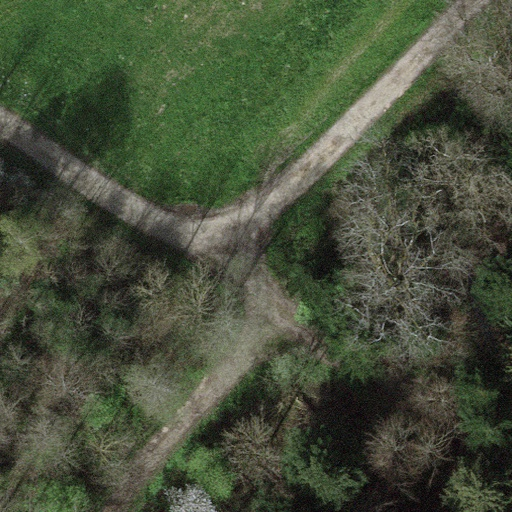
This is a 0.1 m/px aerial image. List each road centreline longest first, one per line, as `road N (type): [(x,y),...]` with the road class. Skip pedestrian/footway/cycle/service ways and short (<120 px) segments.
road 1 (track): [(468,0),(216,266),(0,126)]
road 2 (track): [(216,266),(511,484)]
road 3 (track): [(261,297),(158,511)]
